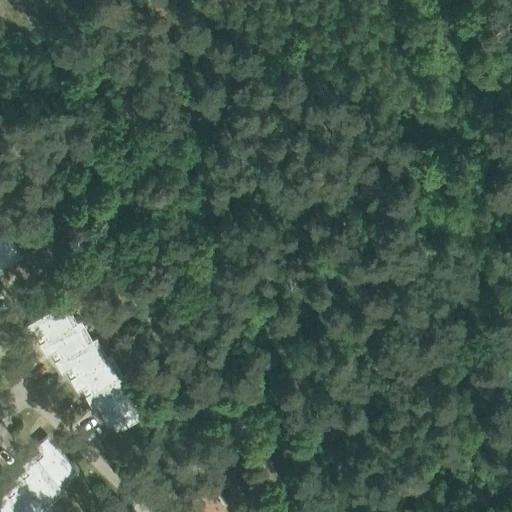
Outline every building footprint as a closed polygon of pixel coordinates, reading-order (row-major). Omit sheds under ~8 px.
[(7,237),(0,240),(0,267),(19,257),(7,237)] [(41,341),(78,320),(74,322),(63,302),(25,323),(31,334),(44,326),(50,336),(41,341)] [(56,358),(56,359),(93,338),(89,340),(78,320),(41,341),(46,351),(60,344),(65,353),(56,358)] [(71,376),(71,377),(109,356),(108,355),(104,357),(93,338),(56,359),(62,369),(75,362),(80,371),(71,376)] [(86,394),(87,394),(124,373),(119,375),(109,356),(71,377),(77,386),(90,379),(95,389),(86,394)] [(102,411),(102,412),(139,391),(139,390),(135,393),(124,373),(87,394),(92,404),(105,397),(111,406),(102,411)] [(139,391),(102,412),(107,422),(120,414),(126,425),(150,411),(139,391)] [(34,453),(33,453),(62,485),(59,481),(76,466),(48,434),(39,442),(49,453),(40,461),(34,453)] [(20,471),(19,472),(48,504),(48,503),(45,500),(62,485),(33,453),(25,461),(35,472),(26,479),(20,471)] [(6,490),(5,490),(24,511),(38,511),(48,504),(19,472),(11,479),(21,490),(12,498),(6,490)] [(219,511),(225,508),(205,484),(185,500),(194,511),(219,511)] [(24,511),(5,490),(0,494),(0,501),(7,509),(2,511),(24,511)]
